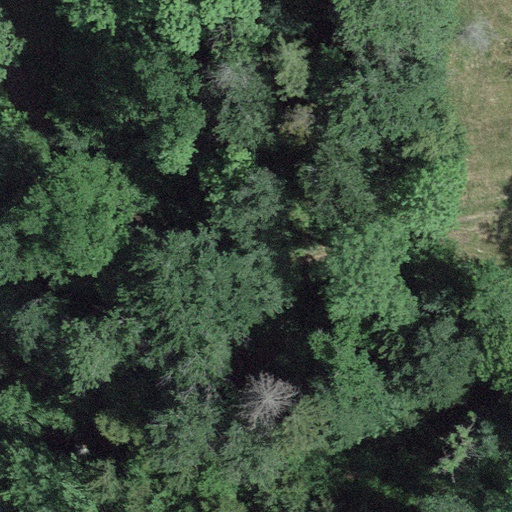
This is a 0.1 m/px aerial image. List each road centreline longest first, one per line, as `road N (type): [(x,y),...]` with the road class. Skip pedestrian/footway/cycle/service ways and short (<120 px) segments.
road 1 (track): [(421,511),(423,481),(386,409),(250,362),(139,298),(121,219)]
road 2 (track): [(121,219),(221,280),(323,270),(409,230),(511,200)]
road 3 (track): [(0,80),(121,219)]
